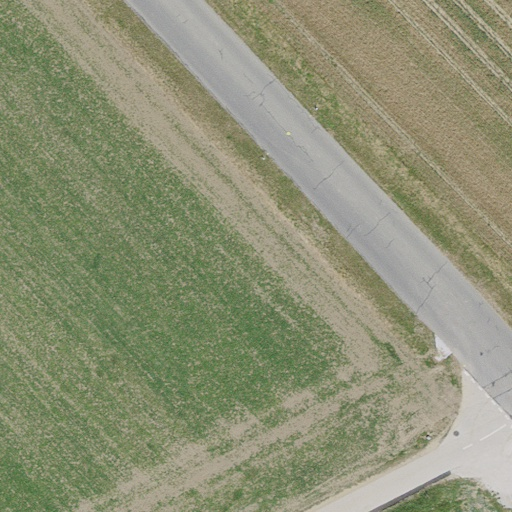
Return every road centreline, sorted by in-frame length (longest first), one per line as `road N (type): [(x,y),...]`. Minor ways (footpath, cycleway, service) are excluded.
road 1 (tertiary): [(511,370),(166,0)]
road 2 (track): [(341,511),(459,451),(511,410)]
